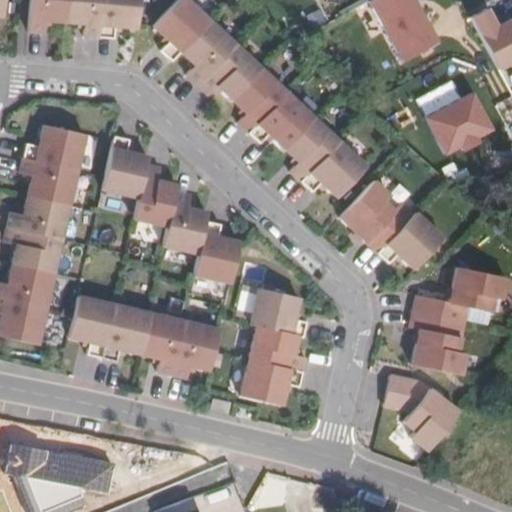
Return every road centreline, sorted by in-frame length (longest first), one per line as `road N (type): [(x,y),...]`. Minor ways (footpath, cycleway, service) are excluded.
road 1 (residential): [(327,464),(357,324),(347,288),(130,88),(0,75)]
road 2 (residential): [(327,464),(161,420),(0,391)]
road 3 (residential): [(441,511),(327,464)]
